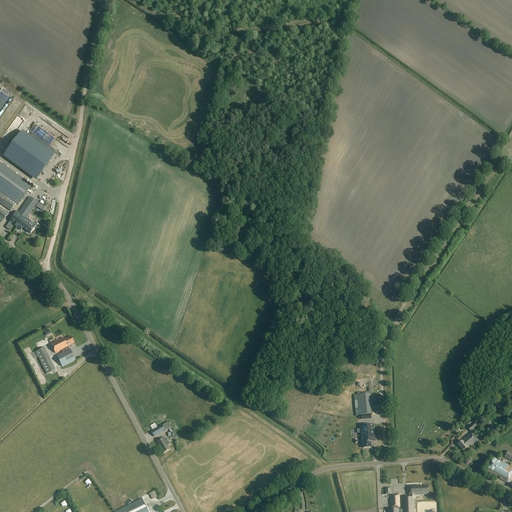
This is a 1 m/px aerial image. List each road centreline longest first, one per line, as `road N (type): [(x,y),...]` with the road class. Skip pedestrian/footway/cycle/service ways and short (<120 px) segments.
road 1 (track): [(104,0),(43,269),(325,469)]
road 2 (unclassified): [(182,511),(63,289),(0,239)]
road 3 (track): [(511,142),(395,326)]
road 4 (unclassified): [(386,462),(381,363),(395,326)]
road 5 (unclassified): [(511,492),(446,461),(386,462)]
